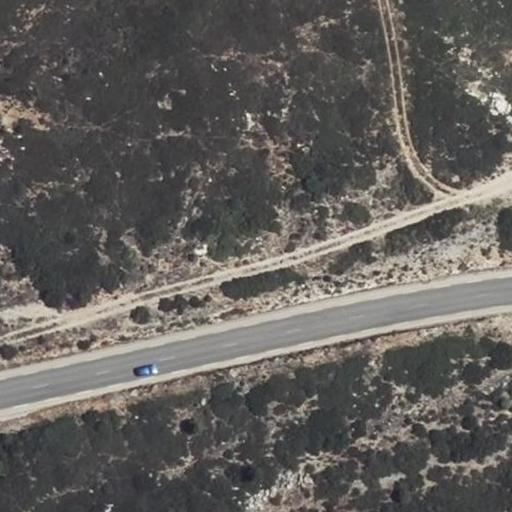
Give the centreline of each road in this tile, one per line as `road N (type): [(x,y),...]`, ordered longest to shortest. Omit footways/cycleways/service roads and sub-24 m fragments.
road 1 (track): [(0,344),(269,265),(511,178)]
road 2 (primary): [(511,293),(0,398)]
road 3 (track): [(464,195),(417,173),(398,139),(379,0)]
